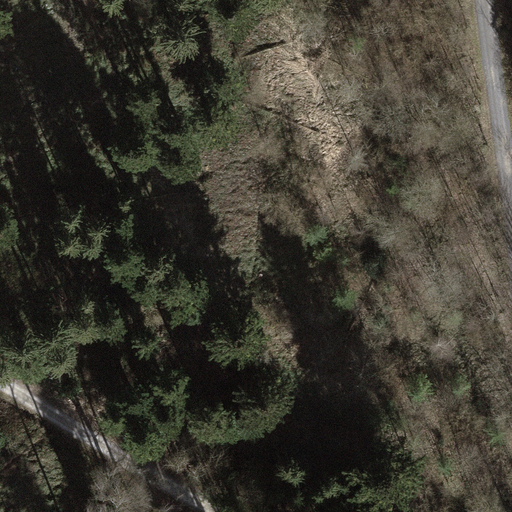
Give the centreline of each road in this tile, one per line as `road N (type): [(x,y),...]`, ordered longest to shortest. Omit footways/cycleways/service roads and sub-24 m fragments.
road 1 (track): [(0,386),(214,511)]
road 2 (track): [(511,215),(482,0)]
